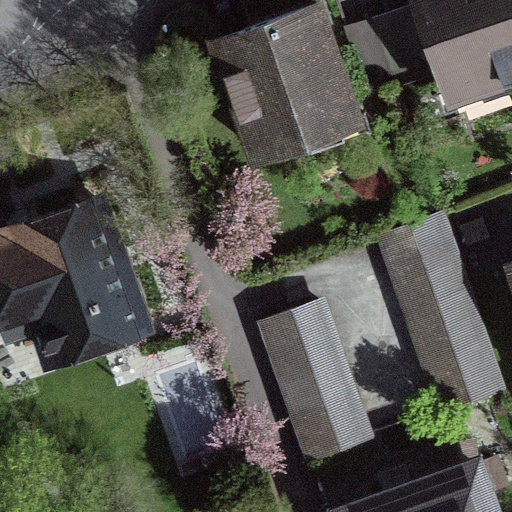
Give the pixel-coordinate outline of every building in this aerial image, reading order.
[(376,23),(397,85),(444,69),(452,93),(511,72),(511,0),(420,0),(423,7),(376,23)] [(316,2),(216,36),(256,150),(355,115),(316,2)] [(369,95),(397,85),(376,23),(347,33),(369,95)] [(0,238),(0,301),(9,328),(38,318),(51,356),(141,326),(98,200),(8,231),(9,235),(0,238)] [(441,210),(384,231),(444,406),(501,385),(441,210)] [(289,400),(346,379),(318,298),(261,318),(289,400)] [(366,435),(346,379),(289,400),(309,455),(366,435)] [(492,511),(474,460),(470,437),(444,440),(447,469),(341,507),(343,511),(492,511)]
